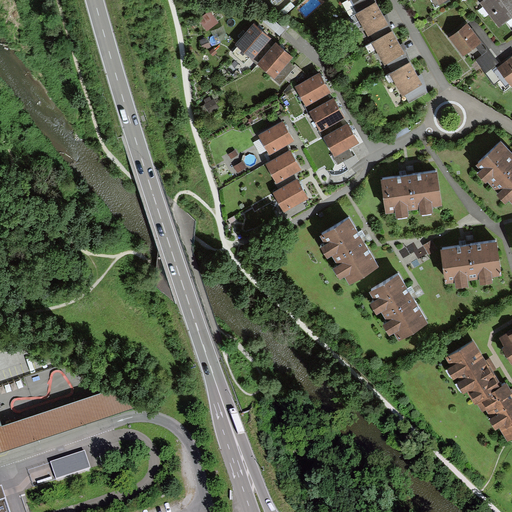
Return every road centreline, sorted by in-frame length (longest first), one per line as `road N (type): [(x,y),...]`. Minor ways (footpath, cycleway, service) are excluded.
road 1 (track): [(54,0),(84,105),(103,149),(131,182),(167,217),(233,258),(498,511)]
road 2 (primary): [(93,0),(234,438)]
road 3 (track): [(118,256),(130,251),(154,264),(254,364),(270,384),(286,445),(312,463),(305,478),(326,511)]
road 4 (track): [(254,364),(258,388),(239,384),(174,212),(186,191),(218,214)]
road 5 (track): [(225,241),(171,0)]
road 6 (track): [(371,160),(356,183),(292,223),(225,241)]
road 7 (track): [(118,256),(69,303),(0,323)]
